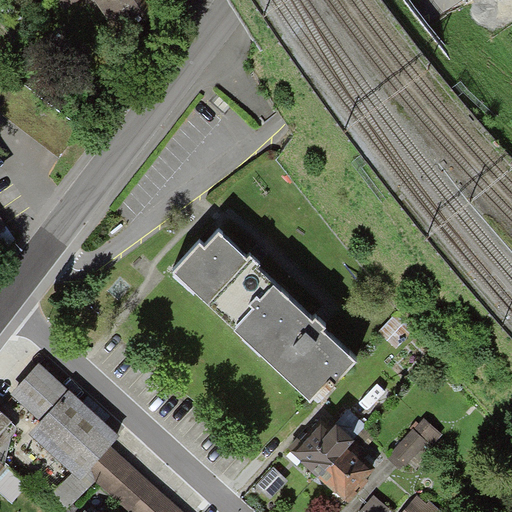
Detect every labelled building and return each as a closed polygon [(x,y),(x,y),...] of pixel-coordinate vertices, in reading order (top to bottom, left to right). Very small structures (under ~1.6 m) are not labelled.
[(80,0),(94,0),(116,32),(154,6),(149,0),(57,0),(65,11),(80,0)] [(0,114),(58,158),(79,129),(0,69),(0,114)] [(204,246),(201,243),(173,271),(308,400),(325,382),(332,388),(357,362),(315,323),(250,260),(219,231),(204,246)] [(96,477),(133,511),(186,511),(110,441),(122,427),(69,378),(65,383),(40,359),(13,387),(42,414),(33,424),(76,464),(49,492),(66,509),(96,477)] [(10,412),(0,402),(0,474),(11,462),(5,457),(15,421),(8,415),(10,412)] [(347,504),(356,495),(354,493),(373,472),(363,463),(372,454),(367,449),(376,439),(364,429),(367,426),(350,411),(332,431),(322,423),(305,442),(298,436),(286,450),(347,504)] [(412,429),(387,459),(401,471),(408,463),(415,469),(443,436),(424,419),(414,431),(412,429)] [(365,511),(396,511),(397,511),(375,495),(364,511),(365,511)] [(419,496),(405,511),(442,511),(429,500),(426,503),(419,496)] [(104,511),(93,502),(91,506),(87,502),(77,511),(104,511)]
